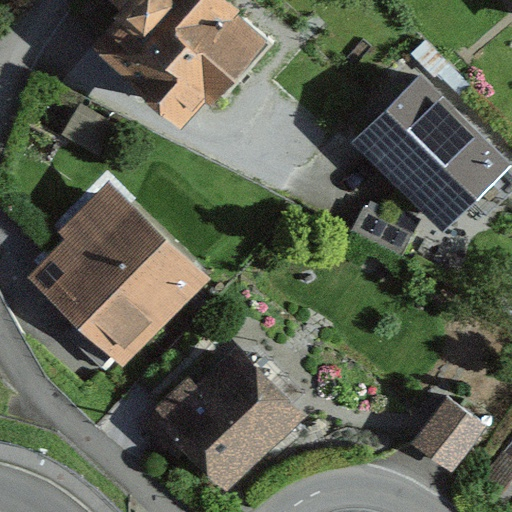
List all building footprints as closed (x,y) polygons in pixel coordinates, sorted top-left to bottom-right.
[(108,0),(124,15),(93,48),(179,130),(206,102),(209,105),(269,42),(224,0),(108,0)] [(425,38),(410,53),(434,78),(437,75),(459,96),(471,84),(425,38)] [(508,162),(418,73),(350,141),(441,230),(508,162)] [(118,125),(79,102),(60,134),(99,157),(118,125)] [(26,276),(75,323),(109,357),(122,369),(210,279),(108,180),(57,232),(64,238),(26,276)] [(401,256),(419,219),(401,211),(396,222),(362,206),(350,232),(401,256)] [(109,357),(75,323),(65,333),(99,367),(109,357)] [(236,344),(195,382),(188,375),(153,408),(160,415),(155,420),(225,494),(306,418),(236,344)] [(446,395),(411,444),(451,474),(487,425),(446,395)] [(511,475),(511,434),(472,484),(492,501),(511,475)]
